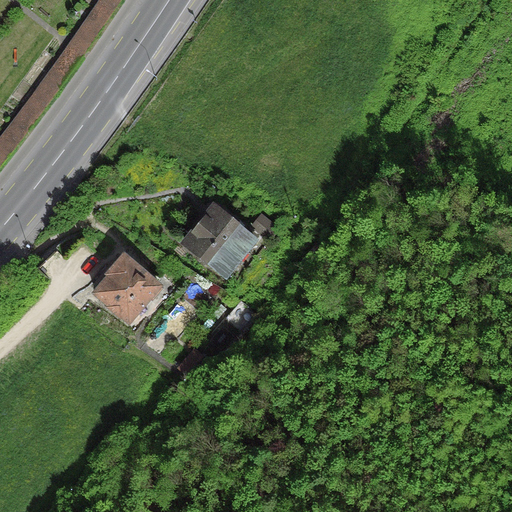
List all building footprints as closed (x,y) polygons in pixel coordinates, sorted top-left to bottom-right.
[(84,49),(117,0),(98,0),(71,40),(84,49)] [(39,86),(12,121),(0,136),(0,161),(51,95),(78,58),(65,49),(39,86)] [(183,245),(224,278),(252,242),(212,210),(183,245)] [(250,228),(266,240),(274,230),(258,218),(250,228)] [(126,322),(156,288),(121,258),(107,276),(108,277),(93,295),(126,322)] [(197,358),(184,373),(194,382),(207,367),(197,358)]
